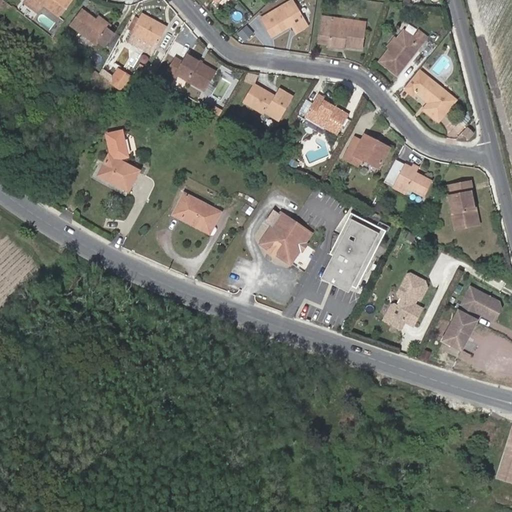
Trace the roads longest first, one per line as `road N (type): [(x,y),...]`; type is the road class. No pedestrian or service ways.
road 1 (tertiary): [(0,186),(100,254),(209,302),(511,403)]
road 2 (residential): [(185,0),(233,52),(351,67),(422,142),(496,158)]
road 3 (residential): [(455,0),(496,158)]
